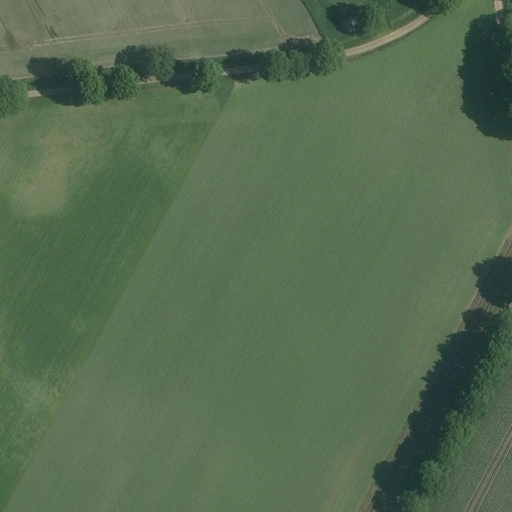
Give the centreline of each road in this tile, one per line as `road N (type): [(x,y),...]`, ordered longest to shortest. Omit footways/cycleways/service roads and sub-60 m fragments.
road 1 (unclassified): [(0,97),(351,51),(390,37),(441,0)]
road 2 (track): [(511,304),(400,511)]
